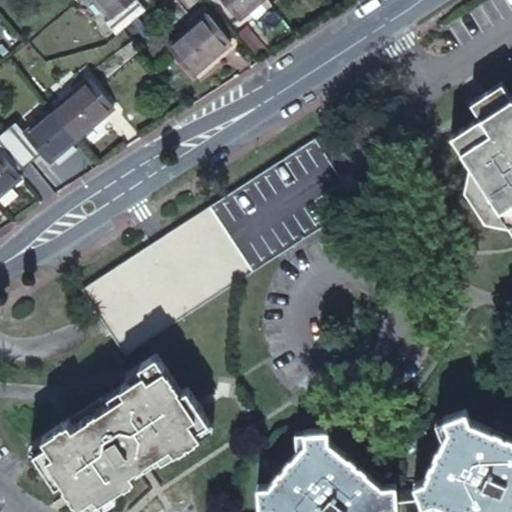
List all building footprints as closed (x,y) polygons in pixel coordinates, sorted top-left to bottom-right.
[(108,0),(121,15),(115,22),(126,35),(133,30),(155,11),(146,0),(108,0)] [(232,0),(249,20),(273,0),(232,0)] [(220,15),(181,48),(205,78),(245,45),(220,15)] [(511,106),(509,109),(502,96),(509,90),(498,74),(465,95),(475,113),(446,130),(471,172),(465,176),(485,209),(493,205),(511,234),(511,106)] [(87,139),(125,108),(101,79),(63,111),(87,139)] [(27,123),(18,131),(43,160),(52,153),(59,162),(87,139),(63,111),(36,132),(27,123)] [(0,187),(7,197),(34,175),(31,169),(43,160),(18,131),(6,140),(10,147),(0,154),(0,187)] [(56,426),(42,435),(52,452),(46,455),(64,483),(62,484),(67,491),(68,490),(70,492),(68,493),(73,500),(74,499),(78,504),(93,494),(98,500),(123,483),(124,484),(132,480),(131,478),(134,476),(130,470),(136,466),(137,467),(144,463),(143,461),(169,444),(173,451),(179,447),(179,448),(186,445),(185,443),(188,442),(189,443),(195,438),(195,437),(200,434),(189,418),(195,413),(177,386),(178,385),(174,379),(173,379),(171,377),(172,376),(168,369),(167,370),(163,365),(147,375),(143,369),(119,385),(123,390),(96,409),(95,408),(88,412),(89,413),(72,424),(68,419),(63,421),(62,420),(55,425),(56,426)] [(477,407),(454,416),(458,427),(434,477),(424,482),(433,503),(443,500),(469,511),(476,511),(479,507),(490,511),(511,511),(511,432),(480,417),(477,407)] [(334,426),(309,428),(310,439),(273,481),(262,483),(265,506),(276,506),(282,511),(388,511),(392,508),(405,507),(403,484),(388,484),(334,437),(334,426)]
